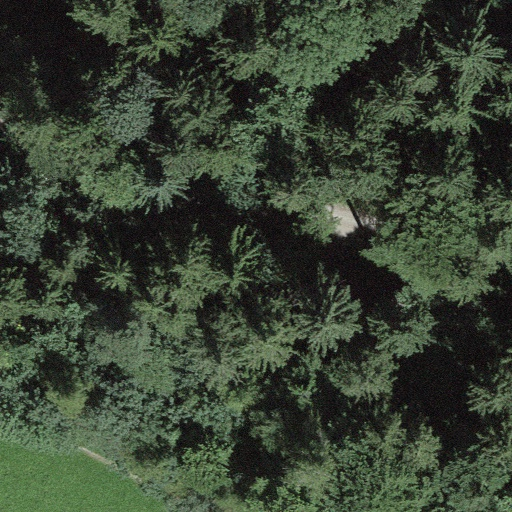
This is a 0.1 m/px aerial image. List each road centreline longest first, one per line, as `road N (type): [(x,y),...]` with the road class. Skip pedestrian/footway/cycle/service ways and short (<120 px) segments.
road 1 (track): [(511,266),(0,127)]
road 2 (track): [(0,387),(223,511)]
